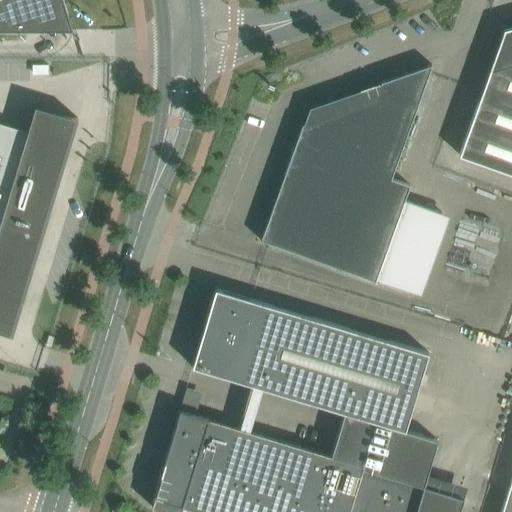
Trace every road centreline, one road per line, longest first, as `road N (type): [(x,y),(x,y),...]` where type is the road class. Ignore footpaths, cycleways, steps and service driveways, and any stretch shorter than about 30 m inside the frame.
road 1 (secondary): [(52,511),(133,242)]
road 2 (secondary): [(163,42),(159,120),(133,242)]
road 3 (secondary): [(133,242),(185,125),(195,52)]
